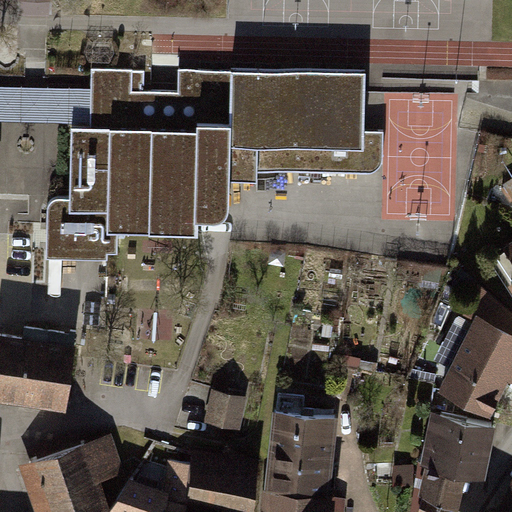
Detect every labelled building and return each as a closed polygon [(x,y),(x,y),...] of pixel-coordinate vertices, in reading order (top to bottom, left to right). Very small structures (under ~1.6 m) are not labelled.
[(54,15),(54,0),(0,0),(0,1),(15,2),(15,14),(54,15)] [(366,129),(367,70),(233,67),(233,69),(232,178),(260,179),(260,169),(364,173),(372,172),(377,170),(382,167),(385,160),(385,130),(366,129)] [(48,208),(48,256),(51,256),(52,232),(60,232),(60,251),(120,252),(120,229),(199,232),(200,218),(218,218),(224,216),(228,212),(231,206),(232,178),(233,69),(200,68),(200,76),(200,81),(190,81),(186,82),(183,84),(181,86),(180,89),(142,89),(142,83),(146,83),(146,69),(93,68),(93,78),(93,84),(94,90),(96,94),(100,97),(106,98),(105,125),(73,124),(72,196),(60,196),(56,198),(53,200),(50,203),(48,208)] [(93,84),(93,78),(0,75),(0,121),(73,124),(105,125),(106,98),(100,97),(96,94),(94,90),(93,84)] [(511,253),(500,262),(511,279),(511,253)] [(511,364),(511,331),(482,316),(478,323),(467,318),(456,340),(467,346),(445,388),(489,410),(511,364)] [(24,337),(0,333),(0,394),(67,404),(76,344),(70,344),(72,333),(25,326),(24,337)] [(246,397),(216,390),(210,420),(239,427),(246,397)] [(282,392),(275,437),(333,442),(336,416),(304,413),(306,396),(282,392)] [(444,411),(433,461),(464,467),(463,469),(483,472),(494,422),(444,411)] [(86,440),(32,458),(50,511),(98,511),(109,508),(99,478),(122,471),(110,434),(87,442),(86,440)] [(275,437),(269,488),(328,494),(333,442),(275,437)] [(253,511),(260,460),(193,451),(193,463),(172,460),(168,492),(134,475),(111,510),(116,511),(253,511)] [(419,511),(451,511),(456,504),(463,469),(464,467),(433,461),(419,511)] [(266,511),(326,511),(328,494),(269,488),(266,511)]
